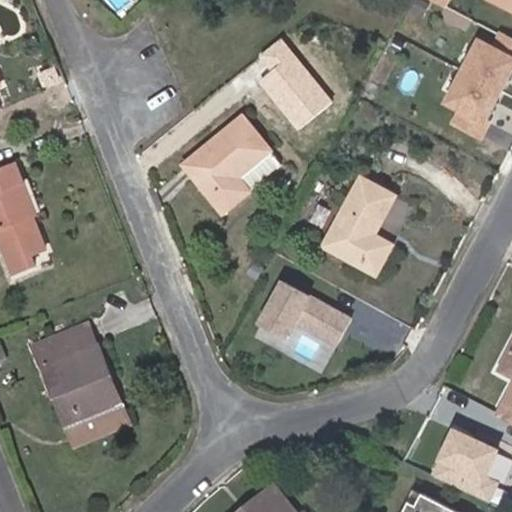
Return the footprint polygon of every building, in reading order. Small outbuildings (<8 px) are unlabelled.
[(511,0),(490,0),(511,10),(511,0)] [(488,139),(511,88),(511,33),(503,29),(498,40),(483,33),(450,103),(460,108),(453,122),(488,139)] [(326,76),(340,93),(357,79),(342,62),(326,76)] [(59,80),(55,70),(41,76),(45,86),(59,80)] [(239,177),(271,151),(272,151),(244,117),(184,165),(223,213),(250,192),(250,191),(239,177)] [(282,165),(271,151),(239,177),(250,191),(282,165)] [(30,218),(17,186),(25,183),(17,163),(0,170),(0,240),(14,274),(37,266),(33,255),(47,249),(34,217),(30,218)] [(376,235),(396,197),(362,178),(325,246),(378,275),(394,245),(376,235)] [(38,215),(25,183),(17,186),(30,218),(34,217),(38,215)] [(338,344),(352,317),(283,280),(269,306),(297,321),(338,344)] [(297,321),(269,306),(260,322),(288,337),(297,321)] [(113,381),(89,323),(35,345),(44,368),(58,362),(69,389),(55,395),(68,429),(118,409),(107,383),(113,381)] [(511,420),(511,348),(501,370),(511,375),(511,390),(500,414),(511,420)] [(69,389),(58,362),(44,368),(55,395),(69,389)] [(124,407),(113,381),(107,383),(118,409),(124,407)] [(492,499),(511,453),(511,447),(459,424),(437,474),(492,499)] [(296,511),(275,485),(244,509),(246,511),(296,511)] [(422,495),(414,490),(409,501),(410,501),(416,504),(417,505),(422,495)] [(460,511),(423,494),(417,505),(416,504),(410,501),(404,511),(460,511)]
